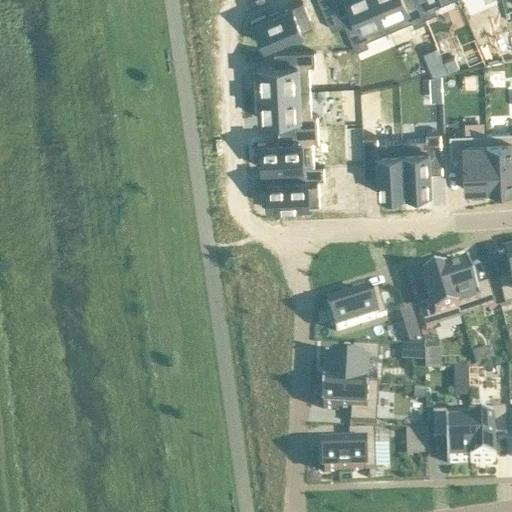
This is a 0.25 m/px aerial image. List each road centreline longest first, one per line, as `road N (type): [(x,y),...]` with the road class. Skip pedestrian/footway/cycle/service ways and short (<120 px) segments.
road 1 (residential): [(288,232),(303,303),(296,511)]
road 2 (residential): [(244,0),(230,13),(237,204),(250,224),(288,232)]
road 3 (residential): [(288,232),(511,218)]
